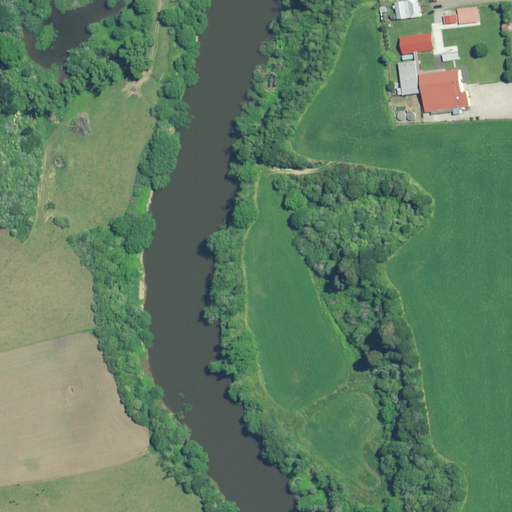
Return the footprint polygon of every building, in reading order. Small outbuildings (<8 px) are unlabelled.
[(423,17),(420,0),(418,0),(397,2),(397,6),(395,6),(395,9),(398,8),(399,20),(423,17)] [(478,7),(459,9),(460,25),(479,23),(478,7)] [(459,23),(458,15),(445,16),(446,24),(459,23)] [(415,53),(416,61),(400,63),(405,95),(424,93),(427,112),(432,112),(432,115),(455,112),(455,114),(463,113),(462,107),(471,106),(469,91),(464,92),(461,69),(446,71),(445,68),(423,71),(420,52),(436,49),(434,33),(402,37),(405,54),(415,53)] [(460,59),(459,53),(444,55),(444,61),(460,59)] [(403,112),(402,112),(402,111),(402,112),(401,112),(400,112),(399,112),(399,113),(398,113),(398,114),(398,115),(398,116),(398,117),(398,118),(399,119),(400,119),(400,120),(401,120),(402,120),(403,120),(404,120),(404,119),(405,119),(406,118),(406,117),(406,116),(406,115),(406,114),(406,113),(405,113),(404,112),(403,112)] [(413,112),(412,112),(411,112),(410,112),(410,113),(409,113),(408,114),(408,115),(407,116),(407,117),(408,118),(408,119),(409,120),(410,121),(411,121),(412,121),(413,121),(414,121),(415,121),(415,120),(416,119),(417,118),(417,117),(417,116),(416,115),(416,114),(415,114),(415,113),(414,113),(413,112)]
